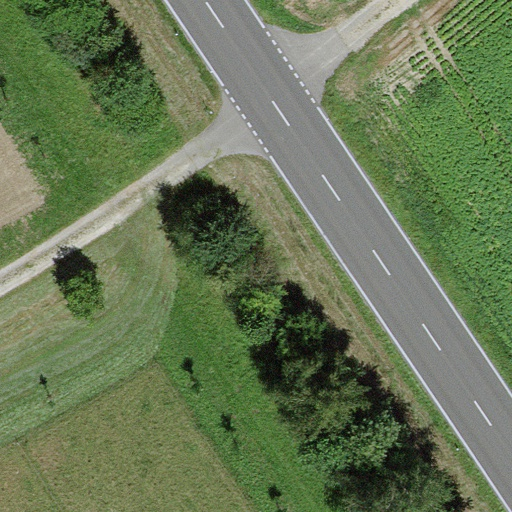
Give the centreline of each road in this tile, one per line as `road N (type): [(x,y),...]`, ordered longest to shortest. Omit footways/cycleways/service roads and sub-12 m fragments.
road 1 (primary): [(200,0),(511,459)]
road 2 (track): [(0,278),(270,104),(394,0)]
